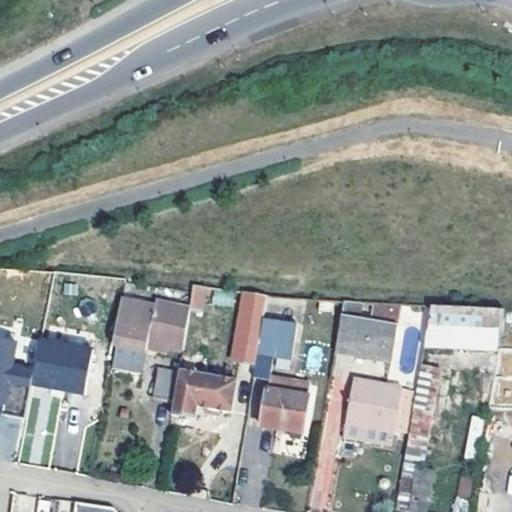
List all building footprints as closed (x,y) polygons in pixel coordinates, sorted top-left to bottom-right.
[(203,309),(207,286),(194,285),(190,307),(203,309)] [(267,291),(245,289),(235,358),(256,361),(263,318),(267,291)] [(120,331),(150,337),(151,329),(155,307),(120,301),(115,330),(120,331)] [(151,329),(164,332),(185,336),(190,307),(156,301),(155,307),(151,329)] [(429,351),(496,354),(498,314),(432,310),(429,351)] [(398,324),(343,314),(337,347),(392,357),(398,324)] [(298,323),(263,318),(256,361),(254,378),(269,380),(274,354),(292,356),(298,323)] [(163,339),(164,332),(151,329),(150,337),(163,339)] [(150,337),(120,331),(116,350),(146,356),(150,337)] [(34,372),(33,380),(86,390),(94,347),(41,337),(34,372)] [(33,380),(34,372),(12,367),(16,341),(0,338),(0,413),(25,419),(33,380)] [(424,465),(440,367),(420,363),(397,496),(429,502),(435,467),(424,465)] [(238,379),(179,368),(179,372),(173,402),(172,413),(196,417),(198,407),(233,413),(238,379)] [(155,399),(173,402),(179,372),(160,370),(155,399)] [(412,391),(355,380),(347,422),(344,438),(392,448),(395,431),(404,433),(412,391)] [(313,386),(295,383),(292,393),(269,390),(263,427),(304,434),(313,386)] [(476,458),(482,418),(470,416),(464,456),(476,458)] [(315,482),(313,509),(326,510),(328,483),(315,482)] [(78,503),(76,511),(115,511),(114,510),(78,503)]
